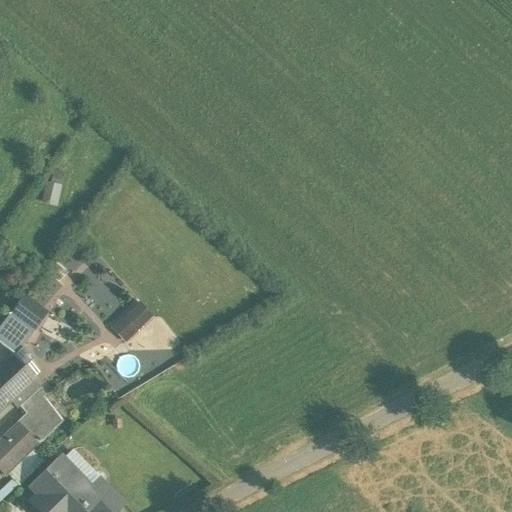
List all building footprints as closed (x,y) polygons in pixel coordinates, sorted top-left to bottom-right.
[(44,314),(22,297),(9,314),(32,329),(44,314)] [(150,324),(133,308),(110,332),(127,348),(150,324)] [(9,314),(0,325),(0,346),(12,356),(32,329),(9,314)] [(9,358),(0,366),(0,407),(8,400),(29,380),(9,358)] [(29,380),(8,400),(17,409),(19,407),(37,390),(29,380)] [(37,390),(19,407),(28,416),(17,425),(38,445),(59,422),(39,396),(41,395),(37,390)] [(17,425),(0,442),(0,468),(7,476),(38,445),(17,425)] [(85,489),(55,460),(28,487),(35,493),(28,499),(40,511),(75,511),(80,507),(92,495),(85,489)] [(108,511),(117,503),(93,480),(85,489),(92,495),(80,507),(85,511),(108,511)]
